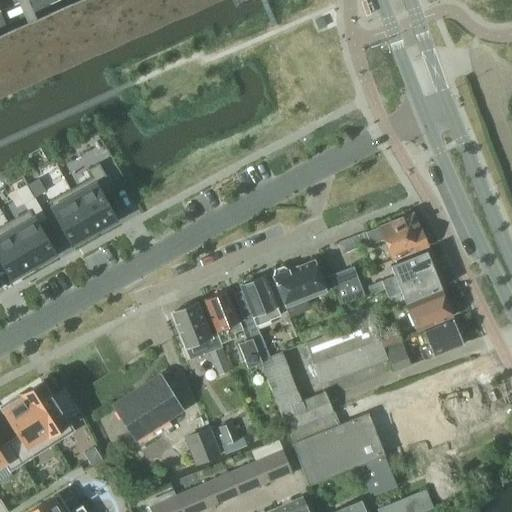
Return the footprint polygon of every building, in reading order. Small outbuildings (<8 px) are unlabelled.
[(0,0),(0,98),(127,43),(229,0),(0,0)] [(323,18),(315,22),(319,30),(327,26),(323,18)] [(91,178),(70,190),(94,232),(116,220),(102,196),(113,189),(99,164),(87,171),(91,178)] [(39,179),(28,185),(35,198),(46,191),(39,179)] [(27,186),(16,192),(23,204),(34,198),(27,186)] [(70,190),(49,202),(72,244),(94,232),(70,190)] [(46,218),(34,198),(24,204),(28,211),(29,210),(37,223),(46,218)] [(29,210),(8,222),(33,266),(54,254),(37,223),(29,210)] [(365,232),(347,239),(352,250),(370,243),(372,247),(385,242),(392,259),(426,245),(413,212),(365,232)] [(0,258),(11,279),(33,266),(8,222),(0,226),(0,258)] [(371,294),(433,269),(426,251),(390,265),(395,277),(369,287),(371,294)] [(326,291),(313,260),(297,267),(296,265),(288,269),(283,265),(274,269),(272,276),(285,307),(290,320),(312,311),(307,298),(326,291)] [(340,307),(364,299),(354,269),(330,277),(340,307)] [(404,302),(440,287),(433,269),(371,294),(372,296),(384,291),(387,298),(401,293),(404,302)] [(242,291),(235,294),(244,318),(248,327),(256,324),(279,315),(264,275),(240,284),(242,290),(241,291),(242,291)] [(232,287),(204,299),(207,307),(220,341),(235,336),(233,331),(242,328),(247,340),(252,338),(248,327),(244,318),(235,294),(232,287)] [(419,332),(453,317),(443,293),(410,307),(416,323),(415,324),(419,332)] [(174,313),(172,314),(190,359),(222,346),(220,341),(207,307),(200,309),(198,303),(195,304),(192,302),(184,305),(182,309),(179,310),(178,311),(178,312),(175,314),(174,313)] [(320,383),(386,359),(371,318),(368,310),(351,316),(354,324),(305,342),(320,383)] [(425,361),(464,345),(454,322),(424,334),(429,346),(420,349),(425,361)] [(395,329),(379,335),(384,348),(400,341),(395,329)] [(269,356),(261,335),(260,335),(253,338),(252,338),(261,360),(269,356)] [(247,340),(238,344),(248,368),(262,363),(261,360),(252,338),(247,340)] [(384,348),(394,374),(411,367),(401,341),(400,341),(384,348)] [(269,356),(261,360),(262,363),(265,372),(286,363),(281,351),(269,356)] [(286,363),(265,372),(269,382),(273,391),(293,382),(290,373),(286,363)] [(135,437),(182,407),(161,374),(114,404),(135,437)] [(43,382),(22,395),(53,443),(73,430),(66,418),(70,416),(77,411),(64,390),(52,397),(43,382)] [(293,382),(273,391),(276,399),(297,391),(293,382)] [(383,457),(491,415),(478,382),(387,417),(383,407),(337,424),(293,441),(292,441),(308,485),(360,465),(372,496),(394,487),(383,457)] [(297,391),(276,399),(280,409),(301,401),(297,391)] [(301,401),(280,409),(288,428),(332,411),(324,391),(301,401)] [(11,404),(3,409),(20,435),(8,442),(22,463),(53,443),(22,395),(22,396),(19,395),(12,399),(11,403),(11,404)] [(332,411),(288,428),(293,441),(337,424),(332,411)] [(226,445),(239,439),(232,422),(219,428),(226,445)] [(210,429),(185,438),(196,464),(196,465),(221,455),(210,429)] [(245,443),(242,438),(239,439),(226,445),(223,446),(226,454),(246,445),(245,443)] [(0,465),(5,463),(10,471),(22,463),(8,442),(0,447),(0,465)] [(280,443),(253,455),(256,462),(264,482),(265,484),(292,473),(280,443)] [(256,462),(230,474),(238,493),(239,496),(265,484),(264,482),(256,462)] [(5,463),(0,465),(0,484),(13,476),(10,471),(5,463)] [(230,474),(204,485),(212,504),(213,507),(239,496),(238,493),(230,474)] [(204,485),(177,497),(183,511),(201,511),(213,507),(212,504),(204,485)] [(361,511),(357,500),(328,511),(327,511),(421,511),(432,507),(425,490),(390,505),(376,511),(361,511)] [(70,511),(58,493),(29,511),(86,511),(82,505),(71,511),(70,511)] [(183,511),(177,497),(151,508),(152,511),(183,511)] [(309,511),(303,497),(276,509),(276,511),(309,511)]
